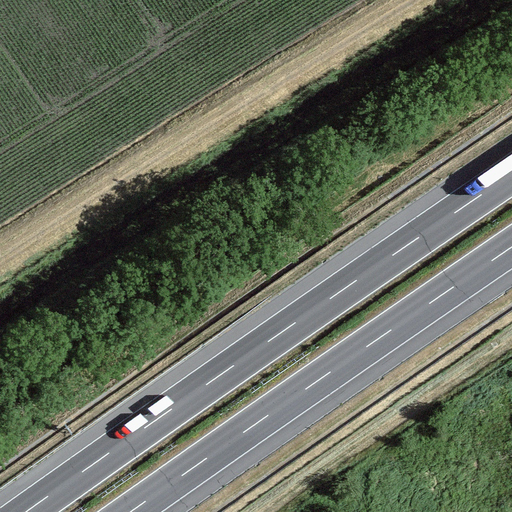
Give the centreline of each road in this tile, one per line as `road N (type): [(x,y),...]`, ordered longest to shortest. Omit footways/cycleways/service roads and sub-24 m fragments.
road 1 (motorway): [(511,174),(26,511)]
road 2 (motorway): [(130,511),(511,247)]
